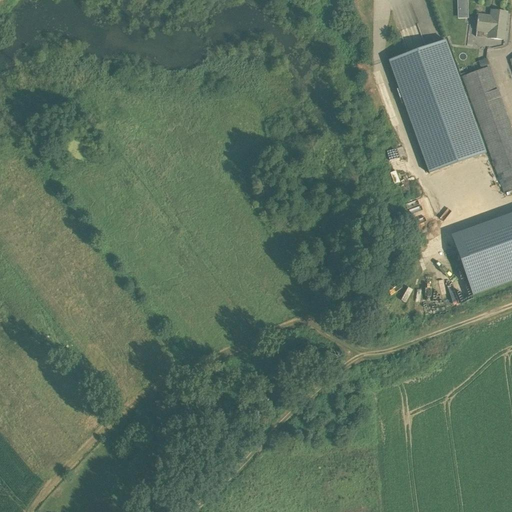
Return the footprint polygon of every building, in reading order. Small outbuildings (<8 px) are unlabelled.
[(456,0),(457,18),(469,18),(468,0),(456,0)] [(507,13),(491,11),(490,17),(479,15),(478,20),(477,20),(477,22),(478,22),(476,37),(504,40),(507,13)] [(469,37),(468,44),(476,45),(477,37),(469,37)] [(445,40),(388,61),(429,174),(486,154),(445,40)] [(511,130),(489,67),(462,77),(497,174),(511,169),(511,130)] [(389,173),(393,184),(399,182),(395,171),(389,173)] [(511,223),(455,245),(473,296),(511,282),(511,223)]
